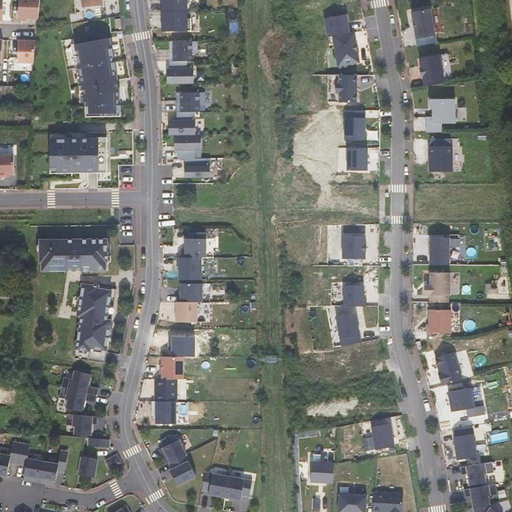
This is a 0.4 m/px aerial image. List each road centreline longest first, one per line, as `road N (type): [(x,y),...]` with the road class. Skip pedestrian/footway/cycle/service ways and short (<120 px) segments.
road 1 (residential): [(376,0),(393,84),(394,328),(442,511)]
road 2 (residential): [(147,241),(148,297),(120,424),(143,474)]
road 3 (residential): [(147,204),(146,92),(133,0)]
road 4 (residential): [(0,213),(147,204)]
